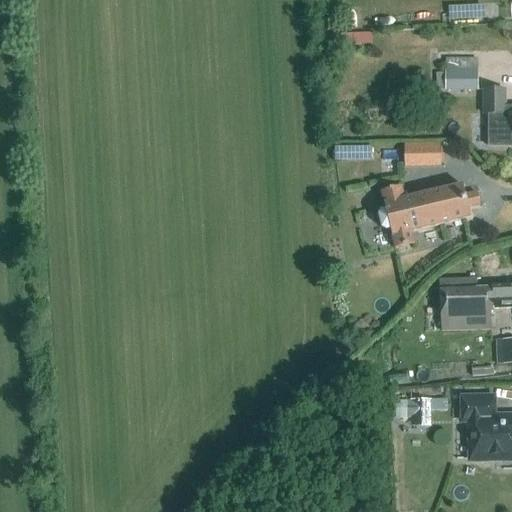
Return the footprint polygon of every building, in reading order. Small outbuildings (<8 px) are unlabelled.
[(376,32),(342,33),(342,46),(377,45),(376,32)] [(478,71),(446,71),(446,91),(478,91),(478,71)] [(484,115),(488,115),(505,115),(505,106),(505,92),(484,92),(484,115)] [(511,106),(505,106),(505,115),(488,115),(488,149),(511,148),(511,106)] [(442,147),(406,147),(406,167),(442,167),(442,147)] [(371,162),(371,149),(350,149),(350,162),(371,162)] [(386,214),(382,215),(380,218),(382,230),(386,233),(390,232),(395,251),(414,247),(412,235),(471,221),(469,212),(480,209),(477,196),(466,199),(463,189),(404,202),(402,189),(382,194),(386,214)] [(496,289),(439,292),(441,334),(491,332),(491,314),(493,314),(493,304),(511,303),(511,286),(496,287),(496,289)] [(410,402),(410,420),(431,419),(430,401),(410,401),(410,402)] [(511,454),(511,419),(489,420),(489,401),(459,402),(459,422),(466,422),(467,461),(498,461),(498,454),(511,454)] [(393,402),(393,420),(410,420),(410,402),(393,402)]
